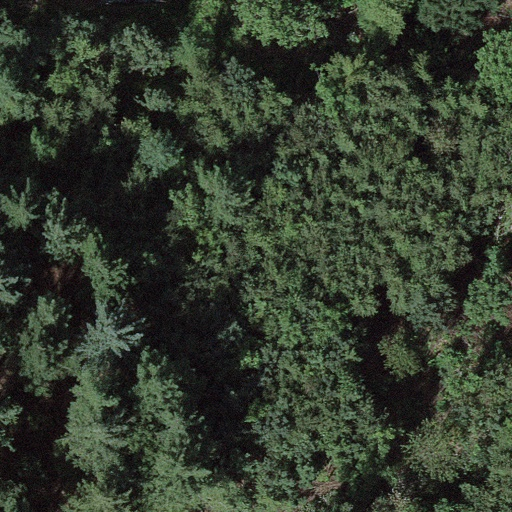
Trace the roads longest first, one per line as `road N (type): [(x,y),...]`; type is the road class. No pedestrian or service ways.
road 1 (track): [(122,31),(511,107)]
road 2 (track): [(0,24),(122,31),(241,0)]
road 3 (track): [(511,464),(330,511)]
